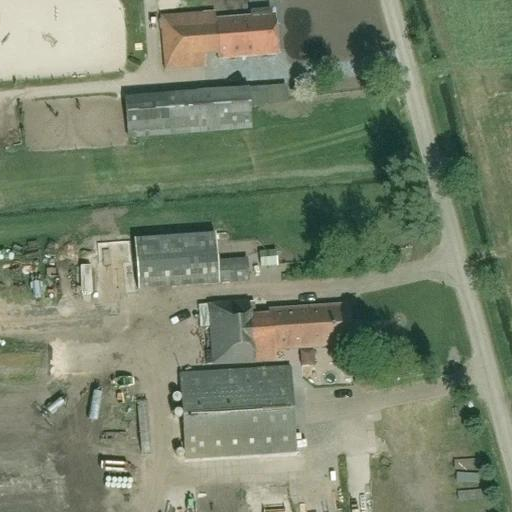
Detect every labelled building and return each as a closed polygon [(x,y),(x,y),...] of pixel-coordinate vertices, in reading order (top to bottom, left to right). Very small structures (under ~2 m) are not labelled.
[(276,55),(273,10),(255,12),(255,17),(216,20),(215,13),(160,17),(164,71),(205,67),(204,56),(217,55),(218,59),(276,55)] [(128,140),(251,130),(248,90),(124,98),(128,140)] [(215,236),(133,242),(137,291),(218,285),(249,282),(247,259),(217,261),(215,236)] [(250,315),(249,303),(209,305),(213,366),(276,362),(275,350),(349,346),(347,307),(268,312),(268,314),(250,315)] [(196,309),(196,333),(209,333),(209,309),(196,309)] [(186,459),(295,453),(290,367),(180,374),(186,459)] [(0,386),(0,508),(128,500),(120,379),(0,386)] [(258,465),(165,470),(165,483),(176,482),(177,493),(259,489),(258,465)]
